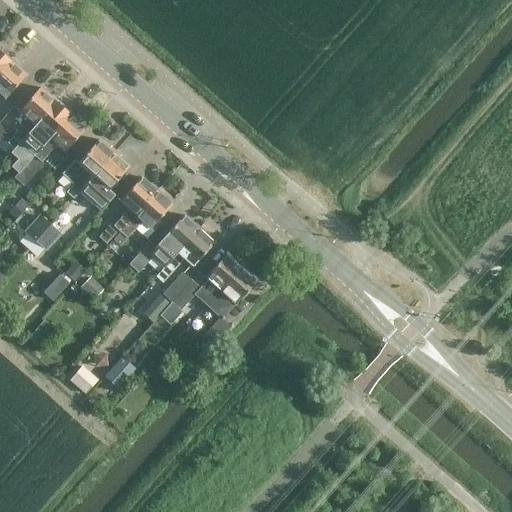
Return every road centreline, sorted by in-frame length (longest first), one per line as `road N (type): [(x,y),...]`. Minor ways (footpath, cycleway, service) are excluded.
road 1 (tertiary): [(352,279),(34,0)]
road 2 (tertiary): [(352,279),(402,342),(475,390)]
road 3 (tertiary): [(475,390),(418,325),(352,279)]
